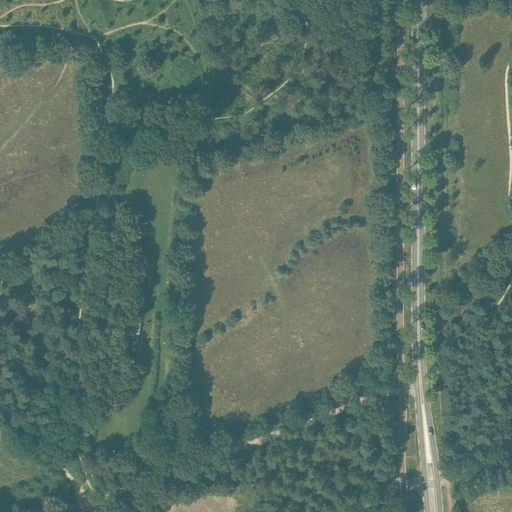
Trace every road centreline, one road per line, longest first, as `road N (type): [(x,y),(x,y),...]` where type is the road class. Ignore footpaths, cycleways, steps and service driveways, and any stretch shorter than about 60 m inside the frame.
road 1 (secondary): [(424,427),(418,0)]
road 2 (track): [(101,498),(400,388)]
road 3 (track): [(0,407),(21,422),(83,504)]
